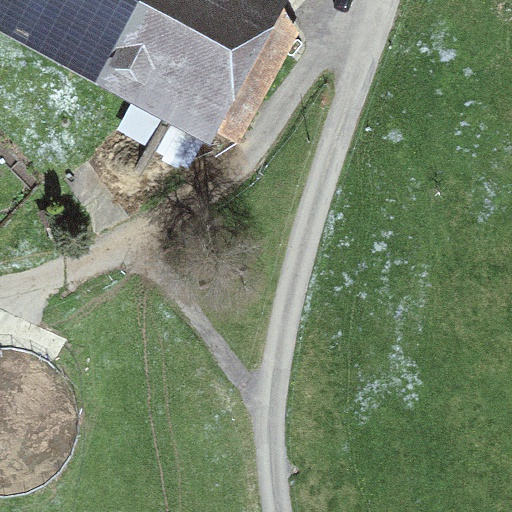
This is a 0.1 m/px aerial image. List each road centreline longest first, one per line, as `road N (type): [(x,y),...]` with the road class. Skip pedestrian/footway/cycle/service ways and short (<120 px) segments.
road 1 (track): [(277,511),(269,440),(287,296),(375,0)]
road 2 (track): [(0,286),(105,252),(219,183),(310,71),(369,22)]
road 3 (track): [(126,241),(271,401)]
